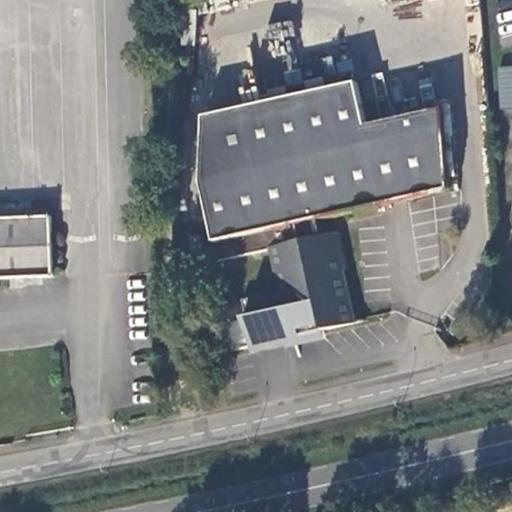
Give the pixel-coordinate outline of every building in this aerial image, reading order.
[(511,66),(497,67),(500,107),(511,106),(511,66)] [(451,190),(447,127),(372,144),(368,127),(359,84),(206,118),(203,182),(220,262),(277,251),(285,293),(245,302),(248,319),(245,320),(251,347),(353,327),(334,236),(324,238),(319,221),(451,190)] [(372,144),(447,127),(446,110),(368,127),(372,144)] [(0,280),(55,279),(53,219),(0,220),(0,280)] [(200,382),(199,366),(183,367),(183,383),(200,382)]
